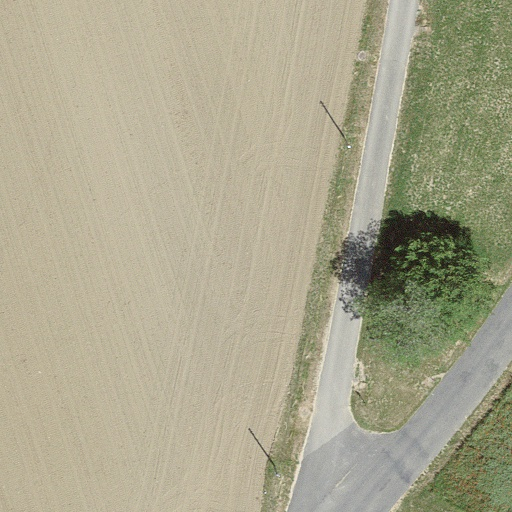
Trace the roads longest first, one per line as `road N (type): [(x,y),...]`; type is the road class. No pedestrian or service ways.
road 1 (residential): [(398,0),(305,511)]
road 2 (unclassified): [(356,511),(417,446),(511,311)]
